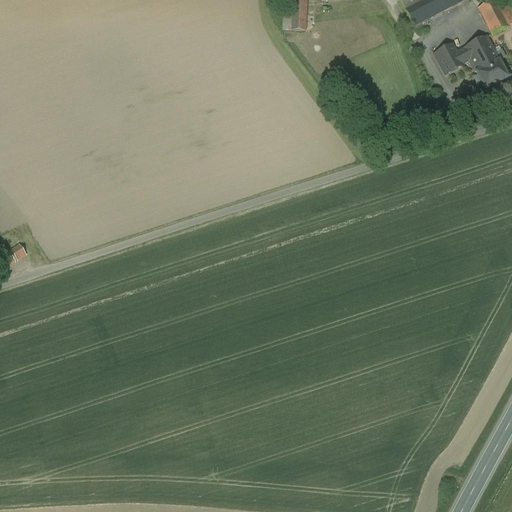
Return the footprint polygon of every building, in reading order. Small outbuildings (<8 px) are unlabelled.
[(305,0),(283,0),(282,31),(303,33),(305,0)] [(403,0),(399,2),(413,29),(467,0),(403,0)] [(494,2),(478,11),(493,37),(508,29),(494,2)] [(495,56),(486,40),(486,39),(485,39),(464,51),(463,50),(463,51),(463,52),(456,56),(462,66),(469,62),(485,92),(508,80),(508,79),(511,78),(502,61),(505,59),(501,52),(495,56)] [(452,48),(434,57),(445,77),(462,67),(462,66),(456,56),(452,48)] [(19,248),(0,260),(6,270),(25,257),(19,248)]
